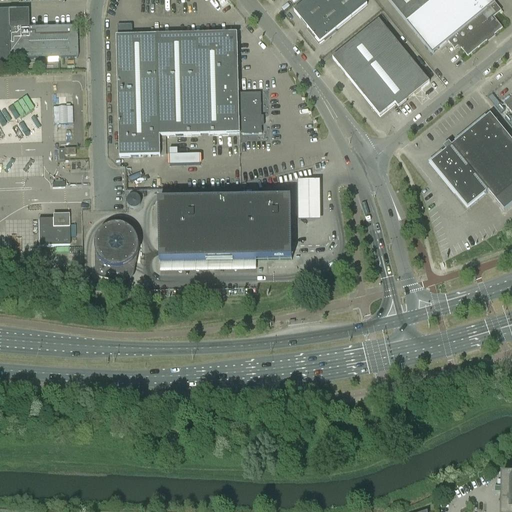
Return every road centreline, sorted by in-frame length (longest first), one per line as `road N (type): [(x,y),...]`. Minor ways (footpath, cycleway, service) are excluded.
road 1 (secondary): [(0,368),(250,374),(412,351)]
road 2 (secondary): [(397,321),(251,345),(0,338)]
road 3 (unclassified): [(366,168),(336,114),(245,0)]
road 4 (unclassified): [(101,207),(98,0)]
road 5 (unclassified): [(366,168),(511,45)]
road 6 (unclassified): [(415,317),(384,203),(366,168)]
road 7 (unclassified): [(366,168),(397,321)]
road 8 (unknown): [(402,135),(453,224),(496,215)]
road 9 (unknown): [(299,149),(283,93),(263,61),(283,47)]
